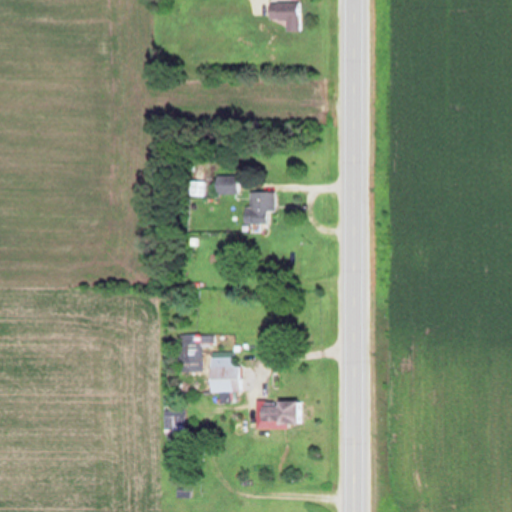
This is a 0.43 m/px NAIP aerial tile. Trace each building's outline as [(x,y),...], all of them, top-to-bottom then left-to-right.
[(268,3),(268,21),(286,21),(286,30),(297,30),(297,3),(268,3)] [(215,193),(237,193),(237,176),(215,176),(215,193)] [(244,208),(244,223),(267,223),(267,210),(275,210),(275,192),(250,192),(250,208),(244,208)] [(188,341),(188,359),(201,359),(201,341),(188,341)] [(231,401),(231,391),(241,391),(241,366),(235,366),(235,356),(210,356),(210,392),(220,392),(220,401),(231,401)] [(256,427),(303,427),(303,401),(256,401),(256,427)]
